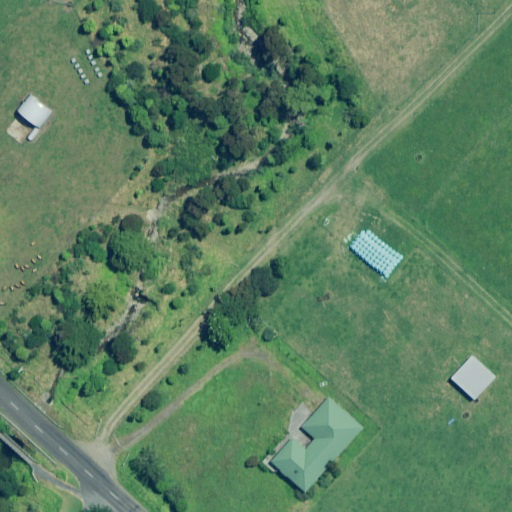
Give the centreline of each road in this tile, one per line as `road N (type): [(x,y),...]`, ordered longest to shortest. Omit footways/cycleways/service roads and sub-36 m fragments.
road 1 (track): [(351,164),(511,319)]
road 2 (unclassified): [(0,391),(132,511)]
